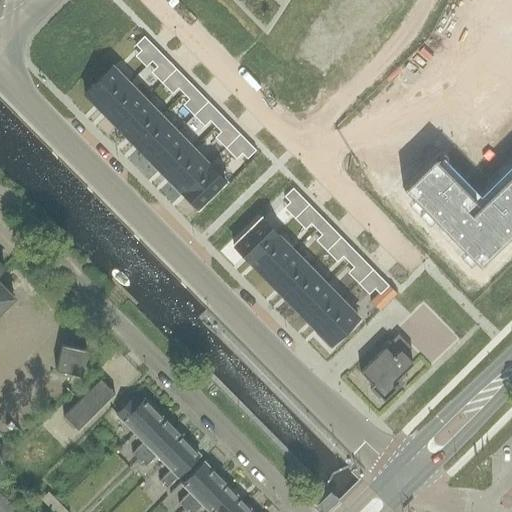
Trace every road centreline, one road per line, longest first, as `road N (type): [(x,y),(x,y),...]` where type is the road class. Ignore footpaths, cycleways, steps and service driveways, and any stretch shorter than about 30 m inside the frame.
road 1 (tertiary): [(385,458),(0,70)]
road 2 (residential): [(303,511),(68,264)]
road 3 (track): [(298,144),(402,40),(426,0)]
road 4 (secondary): [(404,474),(511,365)]
